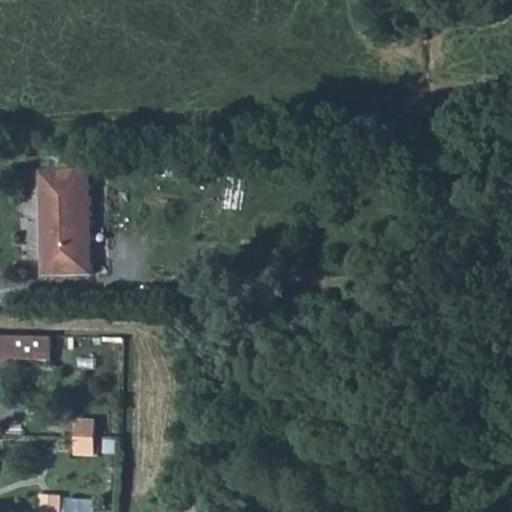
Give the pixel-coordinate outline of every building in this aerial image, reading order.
[(41,170),(44,276),(96,274),(92,155),(44,156),(45,169),(41,170)] [(9,340),(0,339),(0,363),(9,363),(9,340)] [(9,340),(9,363),(51,364),(51,341),(9,340)] [(76,428),(76,443),(96,443),(96,428),(76,428)] [(76,458),(96,458),(96,443),(76,443),(76,458)]
